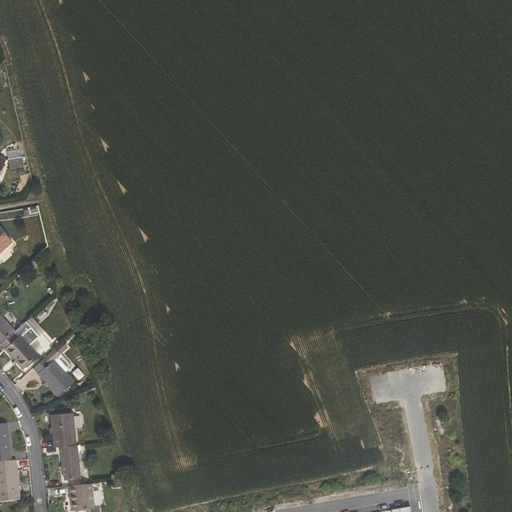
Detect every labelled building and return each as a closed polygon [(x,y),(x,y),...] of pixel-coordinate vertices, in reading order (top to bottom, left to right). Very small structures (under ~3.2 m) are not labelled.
[(0,253),(13,242),(0,227),(0,253)] [(0,345),(1,344),(14,333),(16,331),(0,313),(0,345)] [(14,333),(1,344),(24,369),(39,354),(21,335),(18,337),(14,333)] [(67,371),(73,366),(57,347),(44,359),(34,368),(58,396),(76,380),(67,371)] [(74,413),(52,415),(55,448),(61,447),(77,445),(74,413)] [(0,462),(12,461),(9,431),(0,432),(0,462)] [(61,447),(65,480),(82,478),(78,445),(77,445),(61,447)] [(0,502),(21,500),(17,460),(12,461),(0,462),(0,502)] [(73,511),(95,509),(93,484),(70,486),(73,511)]
